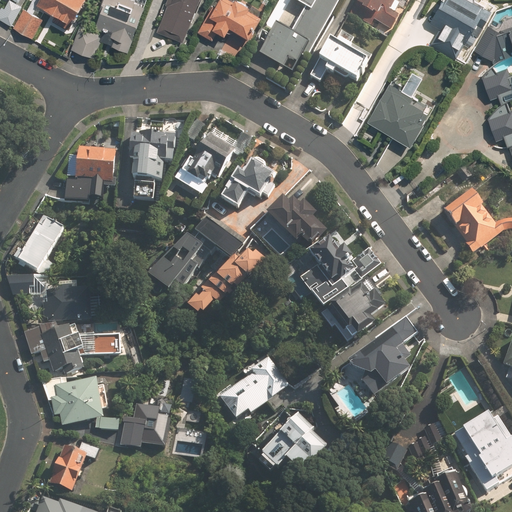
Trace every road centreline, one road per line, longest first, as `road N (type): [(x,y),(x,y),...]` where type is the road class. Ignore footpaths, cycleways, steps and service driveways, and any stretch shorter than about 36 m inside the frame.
road 1 (residential): [(75,90),(231,91),(337,158),(459,316)]
road 2 (residential): [(0,497),(24,424),(0,342)]
road 3 (residential): [(0,221),(75,90)]
